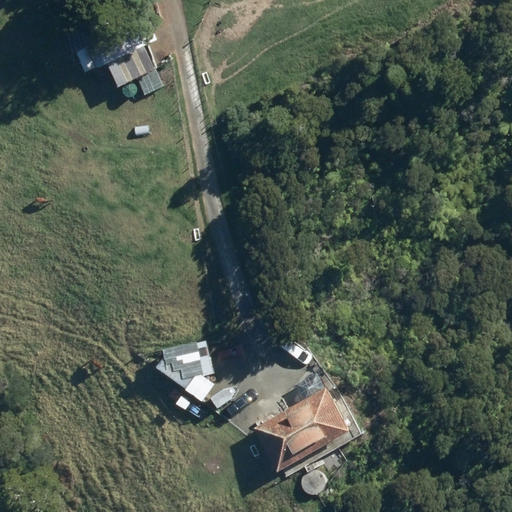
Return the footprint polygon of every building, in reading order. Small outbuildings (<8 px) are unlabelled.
[(139,0),(120,0),(69,22),(90,74),(116,63),(128,90),(139,85),(146,99),(168,90),(152,53),(161,50),(139,0)] [(170,353),(161,369),(211,404),(223,387),(212,379),(203,344),(170,353)] [(303,349),(292,361),(312,379),(323,367),(303,349)] [(338,389),(261,429),(286,476),(362,436),(338,389)] [(327,469),(322,467),(320,466),(317,466),(314,467),(312,468),(309,469),(307,471),(305,473),(304,475),(303,477),(302,480),(302,483),(302,485),(303,488),(304,491),(305,493),(307,495),(310,496),(312,498),(315,498),(318,499),(320,498),(323,498),(325,497),(328,495),(330,493),(331,491),(333,489),(334,486),(334,484),(334,481),(333,478),(332,475),(331,473),(329,471),(327,469)]
